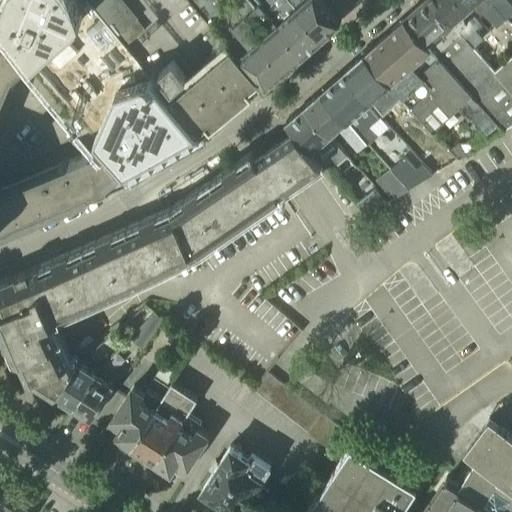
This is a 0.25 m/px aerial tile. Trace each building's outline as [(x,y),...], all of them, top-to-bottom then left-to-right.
[(33,62),(82,20),(75,0),(0,0),(0,28),(11,33),(10,36),(29,57),(33,62)] [(103,16),(121,0),(101,0),(95,6),(103,16)] [(118,20),(125,13),(130,10),(121,0),(103,16),(111,25),(115,22),(118,20)] [(190,0),(231,47),(263,84),(266,87),(285,70),(224,0),(190,0)] [(224,0),(285,70),(304,53),(259,2),(257,0),(224,0)] [(262,0),(259,2),(304,53),(323,37),(296,6),(290,0),(262,0)] [(302,0),(296,6),(323,37),(342,20),(324,0),(302,0)] [(424,0),(406,17),(441,58),(447,64),(472,43),(433,0),(424,0)] [(465,14),(471,8),(463,0),(433,0),(472,43),(475,47),(485,37),(465,14)] [(507,18),(491,0),(463,0),(471,8),(477,3),(498,27),(507,18)] [(491,0),(507,18),(511,13),(511,4),(508,0),(491,0)] [(119,35),(138,19),(130,10),(125,13),(118,20),(115,22),(111,25),(119,35)] [(433,130),(459,107),(472,123),(474,121),(481,129),(493,118),(447,64),(441,58),(406,17),(366,52),(413,107),(433,130)] [(127,45),(146,29),(138,19),(119,35),(127,45)] [(130,176),(103,145),(85,153),(0,188),(0,104),(16,67),(17,68),(29,57),(25,54),(10,36),(11,33),(0,28),(0,236),(78,203),(76,199),(130,176)] [(504,129),(511,124),(511,58),(497,72),(475,47),(472,43),(447,64),(493,118),(504,129)] [(263,84),(231,47),(210,65),(242,103),(263,84)] [(366,52),(347,69),(373,99),(386,114),(396,105),(404,114),(413,107),(366,52)] [(173,88),(188,76),(174,60),(160,72),(173,88)] [(242,103),(210,65),(191,81),(223,118),(242,103)] [(347,69),(342,73),(323,90),(368,141),(369,143),(378,135),(377,133),(387,124),(368,103),(373,99),(347,69)] [(130,176),(202,136),(170,98),(154,78),(117,91),(97,137),(103,145),(130,176)] [(223,118),(191,81),(170,98),(202,136),(223,118)] [(368,141),(323,90),(306,105),(332,135),(340,128),(358,149),(368,141)] [(343,147),(332,135),(306,105),(287,121),(294,130),(321,161),(330,153),(338,163),(349,154),(343,147)] [(289,134),(258,154),(255,149),(172,206),(0,281),(0,323),(15,357),(20,354),(30,377),(56,394),(76,364),(61,331),(53,313),(194,251),(203,246),(283,191),(323,164),(321,161),(294,130),(289,134)] [(468,147),(466,149),(459,141),(451,148),(459,157),(471,150),(468,147)] [(408,188),(432,173),(422,162),(417,167),(406,155),(391,168),(408,188)] [(408,188),(391,168),(376,180),(392,198),(408,188)] [(376,187),(357,202),(369,215),(388,202),(376,187)] [(130,336),(144,347),(160,323),(150,315),(130,336)] [(73,409),(96,374),(83,366),(77,362),(76,364),(56,394),(59,391),(61,401),(73,409)] [(119,375),(103,364),(96,374),(73,409),(85,416),(89,415),(93,418),(114,386),(113,385),(119,375)] [(265,397),(279,379),(268,371),(255,388),(265,397)] [(276,405),(290,387),(279,379),(265,397),(276,405)] [(174,380),(169,389),(164,396),(161,395),(158,400),(160,401),(132,444),(135,445),(135,449),(141,452),(145,452),(156,459),(157,459),(192,404),(198,395),(174,380)] [(127,443),(130,442),(132,444),(160,401),(158,400),(161,395),(149,387),(146,392),(135,385),(107,427),(120,436),(121,439),(127,443)] [(287,414),(301,396),(290,387),(276,405),(287,414)] [(297,422),(311,404),(301,396),(287,414),(297,422)] [(202,420),(189,412),(193,405),(192,404),(157,459),(156,459),(159,461),(159,464),(165,468),(169,467),(182,476),(209,433),(198,426),(202,420)] [(308,430),(322,412),(311,404),(297,422),(308,430)] [(320,439),(335,420),(323,411),(322,412),(308,430),(320,439)] [(399,511),(418,483),(398,470),(353,440),(305,511),(511,511),(511,434),(490,418),(466,448),(478,457),(460,485),(447,477),(424,511),(399,511)] [(346,430),(335,420),(320,439),(332,448),(334,445),(346,430)] [(248,511),(253,511),(270,486),(261,480),(272,463),(253,451),(250,456),(231,444),(202,489),(238,511),(240,511),(243,508),(248,511)] [(3,493),(0,497),(0,511),(30,511),(31,511),(3,493)]
